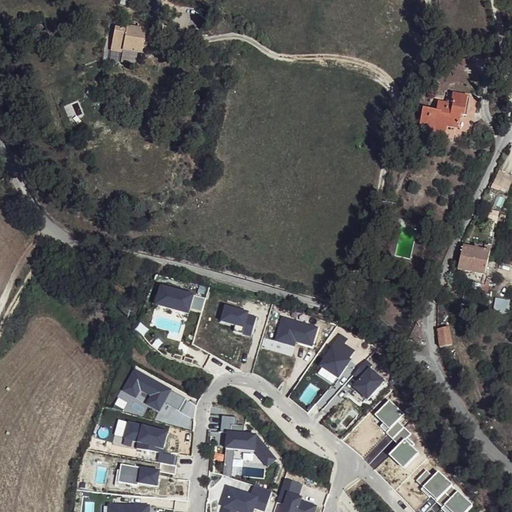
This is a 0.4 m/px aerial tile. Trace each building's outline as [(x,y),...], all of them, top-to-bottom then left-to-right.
[(149,39),(151,26),(145,25),(143,30),(138,29),(138,33),(128,31),(128,35),(116,34),(114,55),(143,59),(147,38),(149,39)] [(469,98),(453,96),(451,105),(441,103),(439,111),(442,111),(438,126),(445,126),(457,129),(460,114),(466,116),(469,98)] [(439,111),(424,107),(420,122),(423,123),(421,130),(444,134),(445,126),(438,126),(442,111),(439,111)] [(507,189),(511,177),(511,174),(498,168),(492,183),(507,189)] [(490,253),(463,246),(458,268),(485,274),(490,253)] [(485,285),(481,285),(476,309),(484,310),(488,282),(486,282),(485,285)] [(452,326),(438,330),(439,348),(458,343),(452,326)] [(167,511),(161,502),(149,511),(167,511)]
